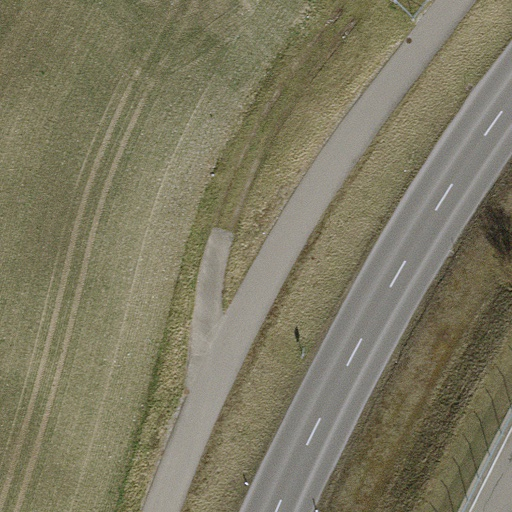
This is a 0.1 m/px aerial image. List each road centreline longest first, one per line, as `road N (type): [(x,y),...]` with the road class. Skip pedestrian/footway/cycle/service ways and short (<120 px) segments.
road 1 (tertiary): [(511,95),(403,265),(278,511)]
road 2 (track): [(217,373),(210,293),(224,228),(301,56),(355,0)]
